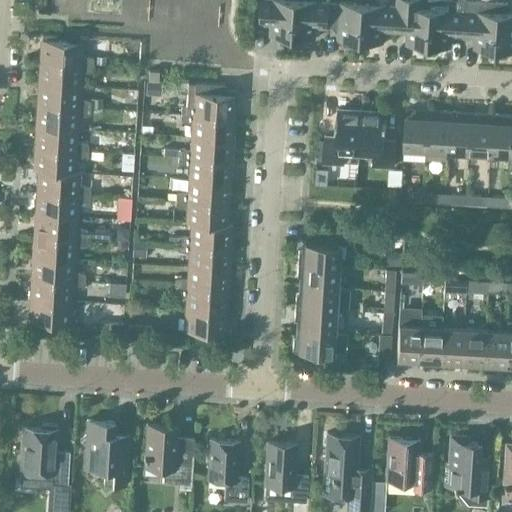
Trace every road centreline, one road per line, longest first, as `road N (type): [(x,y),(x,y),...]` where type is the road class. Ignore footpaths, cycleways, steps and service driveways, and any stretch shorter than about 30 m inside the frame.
road 1 (residential): [(263,390),(280,69),(511,85)]
road 2 (residential): [(263,390),(0,369)]
road 3 (track): [(273,205),(364,203),(455,254),(511,241)]
road 4 (residential): [(511,407),(263,390)]
